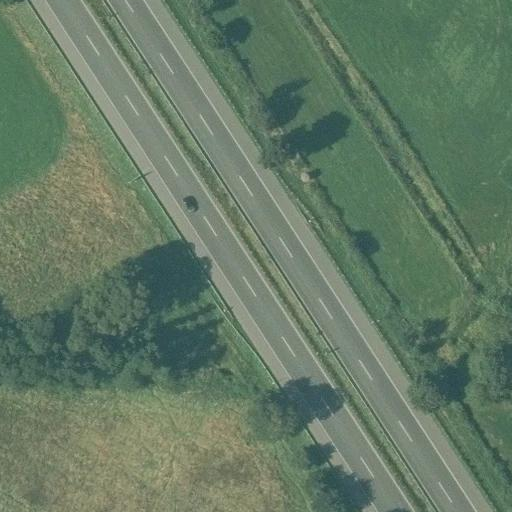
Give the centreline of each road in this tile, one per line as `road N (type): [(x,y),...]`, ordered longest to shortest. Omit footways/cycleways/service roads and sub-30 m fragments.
road 1 (motorway): [(458,511),(125,0)]
road 2 (motorway): [(65,0),(396,511)]
